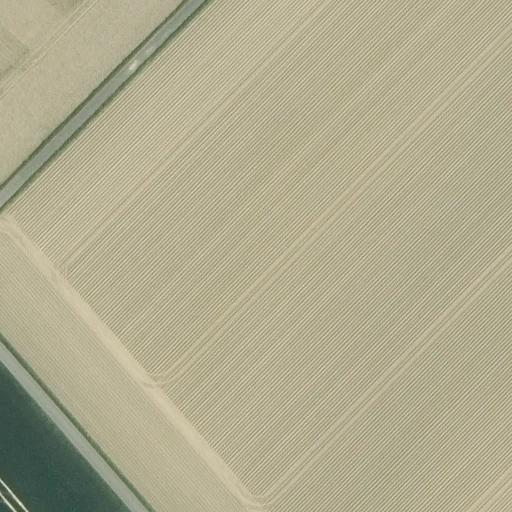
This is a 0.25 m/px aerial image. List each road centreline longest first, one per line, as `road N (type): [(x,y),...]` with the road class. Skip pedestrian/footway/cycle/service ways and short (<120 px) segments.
road 1 (unclassified): [(0,201),(198,0)]
road 2 (unclassified): [(139,511),(0,349)]
